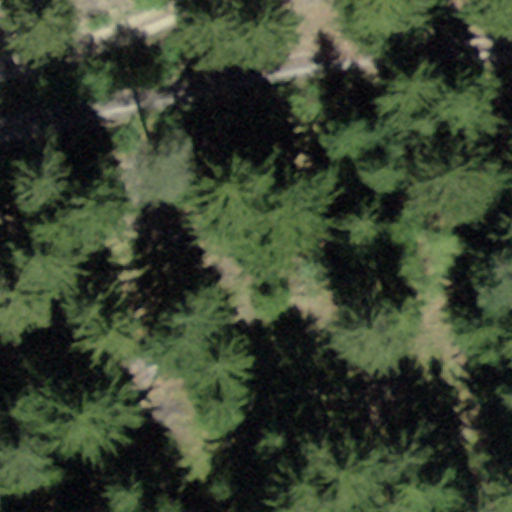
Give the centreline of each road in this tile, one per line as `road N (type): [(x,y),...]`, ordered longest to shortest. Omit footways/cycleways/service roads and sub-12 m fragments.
road 1 (track): [(0,123),(320,57),(511,44)]
road 2 (track): [(0,72),(42,65),(195,0)]
